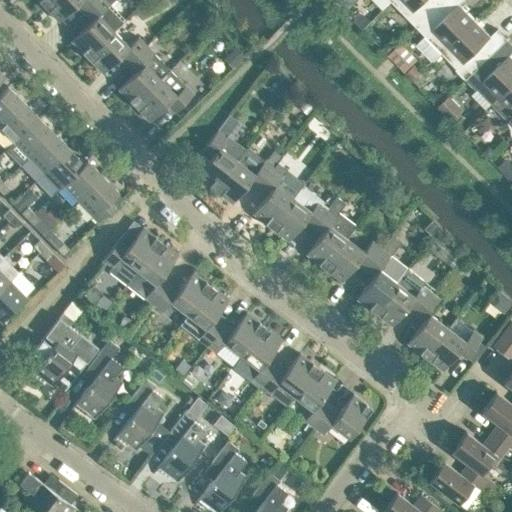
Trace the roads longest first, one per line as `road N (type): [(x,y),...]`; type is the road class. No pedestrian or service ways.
road 1 (residential): [(411,395),(146,179),(0,24)]
road 2 (residential): [(411,395),(323,511)]
road 3 (residential): [(140,511),(31,432)]
